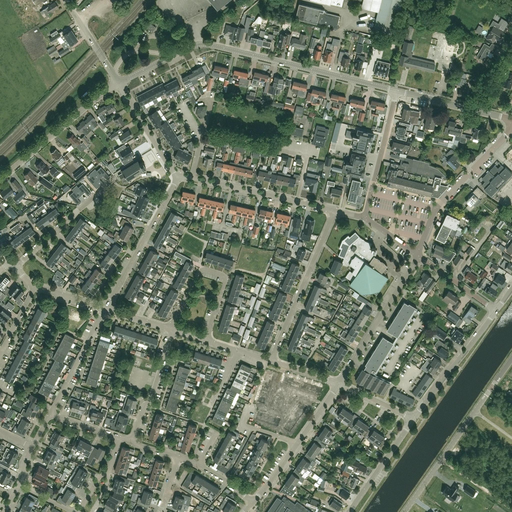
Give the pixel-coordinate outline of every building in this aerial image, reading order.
[(210,0),(218,9),(222,6),(229,0),(210,0)] [(393,37),(402,0),(309,0),(330,5),(330,4),(342,7),(343,0),(359,0),(364,1),(363,0),(378,0),(381,1),(373,32),(393,37)] [(54,10),(58,8),(55,2),(43,10),(48,17),(53,14),(51,11),(53,9),(54,10)] [(295,18),(333,28),(335,30),(339,28),(337,24),(340,16),(323,12),(324,10),(299,4),(295,18)] [(157,15),(161,10),(156,5),(152,10),(157,15)] [(489,28),(491,30),(489,34),(487,37),(486,39),(492,42),(494,39),(493,38),(493,37),(499,40),(504,32),(499,29),(501,25),(493,21),(489,28)] [(147,28),(152,32),(156,27),(151,23),(147,28)] [(236,39),(236,38),(238,28),(226,25),(224,34),(230,36),(230,38),(236,39)] [(405,40),(409,41),(413,26),(409,25),(405,40)] [(238,27),(238,28),(236,38),(242,40),(244,28),(238,27)] [(58,39),(61,44),(74,35),(71,30),(61,36),(59,33),(58,33),(57,31),(51,34),(52,37),(49,39),(52,42),(58,39)] [(262,46),(264,39),(263,38),(265,31),(260,30),(259,37),(258,37),(257,40),(258,41),(257,44),(258,45),(260,46),(260,45),(262,46)] [(349,38),(351,39),(352,37),(355,37),(354,40),(357,41),(359,34),(350,32),(349,38)] [(289,44),(291,34),(286,33),(285,35),(281,34),(278,46),(285,48),(286,43),(289,44)] [(262,46),(269,47),(271,40),(272,41),(274,35),(268,34),(267,39),(264,39),(262,46)] [(306,45),(307,44),(306,44),(307,42),(304,41),(306,35),(301,34),(300,40),(296,40),(296,39),(295,38),(294,39),(292,38),(290,44),(300,47),(300,46),(305,47),(306,45)] [(61,56),(64,54),(70,50),(68,47),(77,40),(74,35),(61,44),(64,49),(58,53),(61,56)] [(257,40),(258,37),(250,35),(249,40),(251,40),(250,43),(257,44),(258,41),(257,40)] [(309,48),(313,49),(315,41),(318,41),(319,39),(312,37),(309,48)] [(385,43),(375,41),(373,48),(383,50),(385,43)] [(433,72),(435,65),(434,64),(435,62),(412,57),(412,53),(411,53),(413,43),(405,41),(402,51),(403,51),(402,55),(401,55),(399,64),(406,66),(406,65),(433,72)] [(46,44),(49,48),(47,50),(48,52),(55,48),(54,45),(50,47),(48,43),(46,44)] [(493,54),(498,46),(492,44),(490,47),(484,43),(477,57),(483,61),(489,51),(493,54)] [(330,62),(333,51),(335,45),(330,44),(329,50),(326,50),(323,61),(324,61),(325,61),(326,62),(327,61),(330,62)] [(321,46),(318,45),(316,50),(315,49),(315,50),(315,51),(315,53),(313,58),(316,58),(316,59),(317,60),(319,60),(319,59),(320,59),(322,51),(320,51),(321,46)] [(343,58),(341,64),(344,65),(344,66),(347,66),(348,66),(349,61),(350,60),(350,59),(350,58),(347,57),(348,53),(345,52),(345,54),(343,54),(343,57),(343,58)] [(354,68),(358,69),(359,70),(360,69),(361,69),(363,61),(364,61),(365,56),(357,54),(354,68)] [(387,76),(389,68),(389,67),(380,65),(381,61),(377,60),(377,64),(376,64),(374,73),(379,74),(379,75),(381,76),(382,76),(382,75),(386,76),(387,77),(387,76)] [(508,71),(511,64),(511,62),(508,60),(503,68),(508,71)] [(213,75),(220,77),(222,67),(215,65),(213,75)] [(193,71),(198,81),(197,78),(205,74),(201,66),(193,71)] [(226,78),(227,74),(229,68),(222,67),(220,77),(226,78)] [(237,77),(240,77),(242,71),(234,70),(233,76),(235,76),(235,78),(237,78),(237,77)] [(192,84),(198,81),(193,71),(192,71),(192,73),(188,75),(192,84)] [(247,79),(248,73),(242,71),(240,77),(239,82),(246,83),(245,86),(248,87),(250,80),(247,79)] [(260,82),(260,79),(262,73),(255,72),(253,80),(260,82)] [(262,73),(260,79),(260,82),(263,83),(262,85),(265,86),(263,91),(267,92),(269,85),(271,77),(268,76),(268,75),(265,74),(265,73),(262,72),(262,73)] [(466,79),(463,78),(464,73),(461,72),(460,78),(459,77),(458,85),(462,86),(461,90),(459,90),(458,95),(466,97),(467,92),(468,86),(465,86),(466,79)] [(511,78),(511,73),(509,72),(507,77),(505,77),(502,86),(511,88),(511,82),(511,78)] [(192,84),(188,75),(182,78),(186,86),(185,87),(187,90),(189,88),(188,86),(192,84)] [(275,94),(276,92),(279,78),(279,77),(278,77),(277,76),(276,77),(275,77),(273,87),(272,87),(272,86),(269,85),(267,92),(275,94)] [(280,78),(279,78),(276,92),(279,93),(280,89),(283,89),(285,82),(283,81),(283,79),(282,78),(282,77),(280,77),(280,78)] [(181,89),(176,79),(176,80),(170,83),(176,96),(179,95),(176,91),(180,89),(181,89)] [(297,94),(298,94),(298,93),(299,89),(301,83),(294,81),(291,91),(293,91),(295,93),(297,94)] [(156,86),(161,96),(165,94),(167,98),(169,97),(168,95),(164,86),(162,83),(162,84),(156,87),(156,86)] [(176,96),(170,83),(169,83),(170,83),(164,86),(168,95),(172,93),(174,98),(176,96)] [(299,89),(298,93),(298,94),(303,96),(305,90),(306,90),(308,84),(301,83),(299,89)] [(150,90),(157,103),(159,102),(157,98),(160,96),(161,96),(156,86),(156,87),(150,90)] [(309,92),(307,99),(313,100),(313,99),(317,100),(318,96),(319,90),(319,89),(316,89),(316,90),(313,89),(312,92),(309,92)] [(157,103),(150,90),(144,93),(148,103),(149,103),(149,102),(152,100),(155,104),(157,103)] [(326,92),(319,90),(318,96),(321,97),(320,99),(322,100),(323,97),(325,98),(326,92)] [(139,100),(144,110),(147,109),(144,104),(148,102),(148,103),(144,93),(143,93),(144,93),(138,96),(137,96),(138,98),(137,98),(139,101),(139,100)] [(332,108),(335,109),(336,109),(336,106),(337,104),(339,95),(332,93),(331,99),(332,100),(332,101),(333,102),(334,102),(333,105),(332,108)] [(337,104),(340,104),(341,102),(344,103),(346,97),(339,95),(337,104)] [(354,105),(357,106),(358,100),(351,98),(350,104),(352,104),(351,106),(353,107),(354,105)] [(365,102),(358,100),(357,106),(356,109),(362,110),(362,107),(364,107),(365,102)] [(374,107),(377,108),(379,102),(372,100),(370,106),(372,106),(372,108),(373,108),(374,107)] [(379,102),(377,108),(376,112),(375,115),(378,116),(379,113),(382,114),(383,113),(386,114),(388,107),(387,106),(387,107),(385,106),(385,103),(379,102)] [(108,103),(100,108),(96,111),(99,115),(104,112),(106,114),(107,114),(109,113),(109,112),(115,108),(111,103),(108,104),(108,103)] [(205,106),(198,107),(197,106),(196,112),(195,113),(197,112),(203,117),(203,116),(202,116),(205,113),(205,110),(205,106)] [(410,123),(419,125),(421,121),(418,120),(420,113),(410,111),(410,110),(404,108),(402,118),(408,120),(408,119),(411,120),(410,123)] [(152,122),(161,116),(157,111),(157,110),(148,116),(149,116),(152,122)] [(88,118),(84,122),(91,130),(98,124),(95,121),(95,120),(91,114),(87,118),(88,118)] [(433,128),(436,117),(428,115),(425,126),(424,130),(428,131),(429,127),(433,128)] [(119,126),(124,123),(120,116),(114,120),(115,122),(116,122),(119,126)] [(156,128),(159,126),(158,126),(164,122),(161,117),(161,116),(152,122),(156,128)] [(162,132),(175,124),(174,122),(170,125),(167,121),(167,120),(164,122),(158,126),(159,126),(162,132)] [(91,130),(84,122),(83,121),(81,123),(82,124),(76,128),(80,132),(82,130),(86,135),(91,130)] [(462,129),(456,127),(457,123),(455,123),(455,122),(450,121),(448,127),(448,128),(450,128),(449,132),(460,135),(462,129)] [(166,138),(175,133),(175,132),(174,133),(172,129),(176,126),(175,124),(162,132),(166,138)] [(327,140),(329,129),(325,128),(325,127),(317,125),(316,130),(315,129),(314,134),(315,134),(313,143),(315,143),(315,145),(324,147),(326,140),(327,140)] [(302,137),(304,129),(291,126),(289,134),(302,137)] [(479,127),(479,128),(475,127),(473,137),(480,138),(482,129),(481,129),(482,128),(479,127)] [(372,141),(374,134),(358,130),(355,129),(353,135),(352,139),(356,140),(353,149),(367,152),(370,141),(372,141)] [(119,137),(121,140),(123,142),(127,140),(126,139),(132,135),(129,130),(122,134),(123,135),(119,137)] [(169,144),(182,136),(181,134),(177,137),(175,133),(166,138),(170,144),(169,144)] [(74,148),(80,142),(78,139),(78,140),(73,134),(68,138),(73,144),(71,145),(74,148)] [(81,138),(86,144),(89,142),(84,136),(81,138)] [(182,136),(169,144),(170,144),(173,150),(182,144),(180,141),(184,138),(182,136)] [(392,148),(392,150),(399,152),(399,155),(400,156),(405,157),(407,149),(408,149),(410,143),(401,141),(394,139),(393,146),(392,146),(391,147),(391,148),(392,148)] [(117,153),(120,157),(131,150),(128,146),(125,148),(123,144),(114,150),(117,154),(117,153)] [(181,161),(186,150),(184,149),(183,151),(179,149),(180,148),(179,148),(174,158),(175,158),(181,161)] [(215,150),(211,149),(205,148),(204,151),(207,152),(206,157),(205,157),(204,165),(210,167),(211,162),(212,162),(213,159),(215,150)] [(65,160),(61,155),(62,155),(59,152),(56,149),(51,153),(55,157),(53,158),(59,165),(65,160)] [(455,169),(460,163),(454,157),(457,154),(451,149),(446,155),(450,158),(449,159),(447,158),(442,164),(445,166),(448,163),(449,164),(450,164),(455,169)] [(134,154),(131,150),(120,157),(122,156),(124,160),(121,161),(124,165),(133,159),(131,156),(134,154)] [(187,164),(192,155),(188,153),(189,151),(186,150),(181,161),(187,164)] [(363,169),(366,157),(352,153),(350,163),(346,162),(345,165),(343,165),(341,173),(347,174),(348,173),(363,176),(365,169),(363,169)] [(226,161),(227,157),(223,156),(222,160),(221,159),(216,158),(214,167),(216,167),(216,168),(222,169),(224,163),(224,160),(226,161)] [(439,195),(452,181),(439,169),(429,166),(430,164),(413,160),(402,158),(400,165),(391,163),(389,173),(388,173),(387,178),(389,178),(387,185),(431,195),(431,194),(436,195),(437,195),(438,195),(439,195)] [(238,163),(239,160),(235,159),(234,163),(236,163),(235,166),(234,172),(240,173),(242,164),(238,163)] [(44,175),(44,174),(50,169),(47,166),(46,167),(42,161),(39,163),(38,163),(36,165),(36,166),(38,169),(39,169),(41,171),(38,173),(42,176),(44,175)] [(121,173),(119,175),(124,183),(127,181),(144,170),(142,168),(145,166),(142,161),(139,163),(138,161),(120,172),(121,173)] [(242,164),(240,173),(246,175),(248,166),(246,165),(246,163),(245,162),(244,165),(242,164)] [(247,162),(246,163),(246,165),(248,166),(246,175),(252,176),(254,167),(251,167),(250,166),(250,163),(247,162)] [(110,163),(106,166),(112,173),(115,171),(110,163)] [(498,168),(495,165),(489,171),(490,172),(489,174),(487,173),(482,179),(485,182),(482,185),(485,188),(484,189),(491,196),(498,189),(498,190),(507,181),(506,181),(511,174),(511,173),(505,167),(504,168),(501,165),(498,168)] [(258,177),(264,179),(266,172),(266,170),(262,169),(263,167),(260,166),(258,177)] [(92,171),(99,179),(103,176),(106,179),(109,177),(101,167),(100,167),(96,171),(95,169),(92,171)] [(61,172),(55,168),(51,172),(55,177),(61,172)] [(287,174),(288,170),(283,169),(283,173),(278,172),(278,175),(276,182),(282,183),(285,173),(287,174)] [(38,180),(37,179),(37,178),(36,176),(35,177),(30,171),(24,176),(30,182),(29,182),(32,186),(38,180)] [(99,179),(92,171),(90,173),(92,175),(88,179),(88,178),(87,179),(96,188),(99,186),(96,182),(99,179)] [(291,175),(287,174),(285,173),(282,183),(288,185),(290,178),(291,175)] [(296,179),(299,180),(300,175),(294,174),(293,178),(290,178),(288,185),(295,186),(296,179)] [(356,202),(358,194),(361,195),(363,186),(360,185),(361,181),(354,179),(355,176),(349,175),(348,181),(352,182),(350,189),(347,200),(356,202)] [(52,184),(43,177),(40,182),(49,189),(52,184)] [(315,191),(317,184),(318,180),(311,178),(311,180),(308,179),(307,184),(311,184),(310,190),(315,191)] [(19,192),(19,195),(22,199),(26,195),(21,190),(23,189),(15,180),(11,183),(16,189),(19,192)] [(74,187),(81,195),(84,192),(88,196),(91,193),(82,183),(82,184),(78,187),(76,185),(74,187)] [(144,196),(147,189),(138,186),(139,184),(137,183),(135,184),(134,187),(136,188),(134,192),(140,195),(140,194),(144,196)] [(337,188),(334,188),(334,186),(329,185),(326,196),(331,197),(332,194),(341,197),(343,188),(338,187),(337,188)] [(22,199),(19,195),(16,196),(13,192),(8,186),(0,192),(0,193),(5,199),(10,194),(17,203),(22,199)] [(77,205),(80,202),(77,198),(81,195),(74,187),(71,189),(71,190),(72,190),(73,191),(69,195),(77,205)] [(479,199),(481,196),(475,190),(470,195),(472,196),(466,202),(469,204),(466,207),(470,211),(475,206),(474,204),(479,199)] [(185,199),(188,200),(189,192),(183,191),(181,202),(184,203),(185,199)] [(149,198),(144,196),(140,194),(140,195),(134,192),(136,193),(135,195),(139,197),(137,201),(147,205),(149,198)] [(211,207),(212,200),(206,198),(204,208),(203,208),(202,211),(205,212),(206,208),(207,209),(208,206),(211,207)] [(111,212),(115,214),(120,201),(117,199),(111,212)] [(147,205),(137,201),(135,205),(131,203),(130,205),(144,211),(147,205)] [(219,211),(219,209),(223,210),(224,203),(218,201),(217,208),(216,211),(217,211),(219,211)] [(51,212),(55,217),(60,214),(52,204),(50,205),(53,210),(51,212)] [(141,217),(144,211),(130,205),(134,207),(132,213),(123,209),(121,213),(135,219),(137,215),(141,217)] [(10,206),(5,210),(9,215),(12,218),(13,219),(18,215),(10,206)] [(239,213),(242,214),(243,207),(237,206),(236,213),(235,215),(237,215),(238,216),(239,213)] [(249,208),(247,218),(249,218),(248,222),(245,221),(244,225),(245,225),(244,229),(248,230),(250,222),(252,222),(253,217),(254,217),(255,210),(249,208)] [(261,209),(258,220),(264,221),(265,218),(265,217),(267,210),(261,209)] [(50,221),(55,217),(51,212),(48,214),(46,211),(44,213),(50,221)] [(171,212),(168,217),(175,221),(177,218),(181,220),(183,217),(178,215),(172,212),(172,213),(171,212)] [(40,219),(45,225),(50,221),(44,213),(41,215),(43,217),(40,219)] [(279,221),(282,222),(284,214),(278,213),(275,224),(278,224),(279,221)] [(216,218),(217,215),(214,214),(213,218),(214,218),(213,222),(219,224),(220,222),(221,222),(221,220),(220,219),(216,218)] [(460,220),(447,214),(447,215),(446,215),(445,218),(436,238),(443,241),(442,243),(450,246),(455,235),(457,230),(462,232),(463,229),(457,226),(460,220)] [(476,233),(487,219),(480,214),(470,229),(476,233)] [(301,218),(298,217),(299,217),(298,216),(297,216),(296,216),(296,217),(295,217),(293,225),(292,231),(290,236),(298,238),(299,233),(295,232),(297,226),(299,227),(301,218)] [(40,229),(45,225),(40,219),(38,221),(35,217),(32,219),(35,223),(40,229)] [(168,217),(165,222),(175,228),(174,229),(178,231),(180,229),(176,226),(176,225),(174,224),(175,221),(168,217)] [(78,219),(76,222),(82,227),(84,225),(88,228),(90,225),(86,222),(81,218),(79,220),(78,219)] [(124,227),(122,230),(130,235),(131,232),(132,233),(134,230),(133,229),(127,225),(128,222),(123,219),(120,225),(124,227)] [(311,234),(312,230),(314,221),(307,219),(304,232),(303,232),(302,235),(306,236),(307,233),(311,234)] [(25,224),(28,228),(25,230),(30,236),(35,232),(27,222),(25,224)] [(75,226),(73,228),(81,234),(80,236),(81,237),(83,238),(85,236),(82,233),(83,232),(80,230),(82,227),(76,222),(74,225),(75,226)] [(165,222),(162,228),(169,232),(171,229),(173,230),(174,229),(175,228),(165,222)] [(25,240),(19,232),(16,229),(14,226),(11,229),(13,231),(14,231),(18,236),(15,238),(20,243),(25,240)] [(71,229),(68,232),(75,237),(76,235),(80,238),(81,237),(80,236),(81,234),(73,228),(71,230),(71,229)] [(162,228),(159,233),(169,239),(170,237),(170,236),(168,235),(169,232),(162,228)] [(25,240),(30,236),(25,230),(23,232),(21,230),(19,232),(25,240)] [(127,240),(130,235),(122,230),(120,234),(116,231),(113,237),(115,237),(117,239),(119,240),(120,237),(127,240)] [(67,236),(65,238),(71,242),(75,245),(77,243),(73,240),(75,237),(68,232),(66,235),(67,236)] [(384,263),(384,262),(383,262),(382,262),(383,261),(382,261),(380,260),(380,259),(379,259),(379,258),(378,258),(378,259),(377,258),(378,258),(377,257),(377,258),(375,256),(376,251),(375,251),(376,248),(373,246),(372,249),(369,248),(371,243),(372,244),(372,243),(366,241),(360,237),(356,232),(350,236),(348,235),(342,240),(339,248),(342,249),(340,253),(339,253),(338,256),(344,258),(344,259),(345,258),(349,261),(348,264),(349,265),(350,264),(355,268),(352,272),(350,271),(346,277),(352,281),(350,284),(366,296),(369,292),(373,291),(377,294),(388,278),(385,275),(388,270),(385,268),(387,265),(385,263),(384,263)] [(159,233),(157,238),(164,242),(165,240),(167,241),(168,240),(172,242),(174,240),(170,237),(169,239),(159,233)] [(7,237),(10,242),(14,247),(20,243),(15,238),(13,240),(10,235),(7,237)] [(100,239),(100,240),(108,246),(109,244),(101,238),(100,239)] [(157,238),(154,243),(155,244),(154,245),(160,248),(165,251),(166,248),(162,245),(164,242),(157,238)] [(59,244),(57,247),(63,252),(65,250),(69,253),(71,250),(67,247),(62,243),(60,245),(59,244)] [(111,249),(117,254),(121,248),(115,244),(112,248),(109,245),(107,247),(110,249),(111,249)] [(303,259),(306,251),(300,248),(301,247),(295,244),(293,249),(299,251),(297,256),(303,259)] [(456,253),(451,251),(435,244),(434,244),(433,247),(433,248),(435,249),(433,254),(440,258),(445,260),(449,262),(456,253)] [(55,251),(54,253),(62,259),(61,260),(64,263),(66,261),(63,258),(63,257),(61,255),(63,252),(57,247),(55,250),(55,251)] [(107,254),(114,259),(117,254),(111,249),(110,249),(108,253),(105,250),(103,252),(107,255),(107,254)] [(148,255),(156,259),(159,254),(151,250),(148,255)] [(462,257),(464,253),(459,250),(457,254),(458,255),(453,262),(459,266),(464,259),(462,257)] [(205,259),(212,261),(214,254),(207,252),(205,259)] [(51,254),(49,257),(56,262),(58,259),(60,261),(61,260),(62,259),(54,253),(52,255),(51,254)] [(502,256),(509,261),(511,258),(505,253),(502,256)] [(103,259),(110,264),(114,259),(107,254),(107,255),(104,258),(101,255),(100,257),(103,259)] [(218,263),(220,256),(214,254),(212,261),(218,263)] [(156,259),(148,255),(145,261),(153,265),(155,266),(157,264),(161,266),(162,263),(158,261),(156,259)] [(218,263),(225,265),(227,258),(220,256),(218,263)] [(48,260),(46,263),(52,267),(56,270),(58,268),(54,264),(56,262),(49,257),(47,260),(48,260)] [(227,258),(225,265),(231,268),(234,261),(227,258)] [(344,259),(342,262),(335,259),(331,270),(338,273),(342,264),(348,267),(349,265),(348,264),(349,261),(345,258),(344,259)] [(100,264),(106,269),(110,264),(103,259),(100,263),(97,260),(96,262),(99,265),(100,264)] [(184,267),(190,271),(194,264),(183,259),(182,262),(186,264),(184,267)] [(510,273),(511,270),(511,264),(509,262),(509,263),(504,259),(500,265),(505,269),(510,273)] [(143,266),(150,270),(153,265),(145,261),(143,266)] [(285,267),(274,262),(272,267),(283,272),(285,267)] [(290,269),(297,272),(300,266),(293,263),(290,269)] [(493,275),(499,267),(493,263),(490,268),(492,270),(490,273),(493,275)] [(150,270),(143,266),(140,271),(147,275),(150,270)] [(181,273),(187,277),(190,271),(184,267),(181,273)] [(473,283),(477,277),(470,272),(472,270),(467,267),(463,274),(466,276),(465,277),(473,283)] [(92,274),(98,278),(102,273),(96,268),(93,272),(89,270),(88,272),(92,274)] [(288,275),(294,278),(297,272),(290,269),(288,275)] [(177,279),(184,283),(187,277),(181,273),(178,272),(176,275),(179,276),(177,279)] [(504,281),(506,278),(501,275),(499,273),(498,274),(496,272),(492,278),(494,280),(498,283),(498,281),(502,284),(502,283),(503,283),(504,281)] [(329,287),(331,282),(327,280),(328,276),(321,273),(318,279),(322,281),(321,283),(329,287)] [(432,279),(429,284),(428,285),(427,285),(432,278),(426,273),(421,280),(420,279),(416,285),(421,288),(422,285),(426,288),(424,291),(428,293),(432,287),(436,282),(432,279)] [(84,277),(88,279),(88,278),(95,283),(98,278),(92,274),(89,277),(86,275),(84,277)] [(235,281),(242,283),(244,276),(237,274),(235,281)] [(54,284),(55,284),(62,286),(62,284),(63,280),(62,279),(56,277),(57,275),(54,275),(53,280),(55,280),(54,284)] [(135,280),(142,284),(145,279),(138,275),(135,280)] [(267,275),(264,282),(269,284),(272,277),(267,275)] [(285,282),(292,285),(294,278),(288,275),(285,282)] [(0,287),(2,290),(10,281),(4,276),(0,280),(0,287)] [(162,276),(160,279),(170,285),(172,282),(162,276)] [(91,288),(95,283),(88,278),(88,279),(85,282),(80,278),(79,280),(81,282),(84,284),(84,283),(91,288)] [(184,283),(177,279),(174,285),(181,289),(184,283)] [(132,285),(139,289),(142,284),(135,280),(132,285)] [(478,287),(481,289),(486,282),(483,280),(478,287)] [(233,287),(240,289),(242,283),(235,281),(233,287)] [(292,285),(285,282),(282,288),(289,291),(292,285)] [(84,283),(84,284),(81,287),(78,285),(77,286),(80,289),(81,289),(87,293),(90,289),(91,288),(84,283)] [(493,283),(490,288),(488,286),(484,291),(489,294),(490,294),(494,297),(497,291),(495,290),(498,286),(493,283)] [(9,297),(11,294),(13,296),(19,289),(15,285),(10,290),(8,288),(4,292),(9,297)] [(129,290),(136,294),(139,289),(132,285),(129,290)] [(327,289),(322,287),(316,285),(313,290),(320,293),(321,290),(326,292),(327,289)] [(231,293),(238,296),(240,289),(233,287),(231,293)] [(24,293),(19,289),(13,296),(17,300),(15,302),(18,304),(22,300),(19,298),(24,293)] [(169,295),(175,299),(179,292),(172,289),(169,295)] [(139,296),(136,294),(129,290),(126,296),(133,300),(135,297),(137,298),(137,299),(142,301),(142,303),(144,305),(147,300),(143,298),(139,296)] [(320,300),(319,302),(323,304),(324,302),(325,301),(320,299),(321,298),(318,296),(320,293),(313,290),(311,296),(320,300)] [(278,298),(285,301),(287,295),(280,292),(278,291),(277,294),(279,295),(278,298)] [(422,301),(428,293),(424,291),(418,299),(422,301)] [(456,311),(462,303),(457,299),(458,298),(449,291),(444,297),(455,305),(453,309),(456,311)] [(238,296),(231,293),(229,300),(236,302),(238,296)] [(166,301),(172,305),(175,299),(169,295),(166,301)] [(352,305),(359,309),(359,310),(362,312),(362,311),(369,315),(373,310),(366,305),(368,301),(358,295),(356,298),(362,302),(359,307),(353,303),(352,305)] [(320,300),(311,296),(308,302),(314,305),(316,302),(319,303),(319,302),(320,300)] [(275,304),(282,307),(285,301),(278,298),(275,304)] [(172,305),(166,301),(163,300),(162,302),(164,304),(162,307),(169,311),(172,305)] [(318,306),(314,305),(308,302),(306,308),(312,311),(319,314),(320,311),(317,310),(318,306)] [(416,310),(417,308),(409,304),(408,305),(404,302),(403,302),(405,304),(404,306),(403,305),(400,309),(399,309),(401,310),(400,313),(399,312),(396,316),(395,316),(397,317),(395,320),(394,319),(392,323),(391,323),(393,324),(391,327),(390,326),(387,330),(397,337),(398,336),(397,336),(399,332),(400,332),(402,329),(401,329),(404,325),(406,322),(408,318),(408,319),(410,315),(412,311),(413,312),(415,309),(416,310)] [(236,307),(235,306),(228,304),(225,310),(233,313),(234,309),(235,309),(236,307)] [(272,311),(279,313),(282,307),(275,304),(272,311)] [(169,311),(162,307),(160,306),(159,309),(157,309),(156,312),(165,317),(169,311)] [(474,316),(478,310),(471,306),(462,319),(469,323),(471,320),(466,317),(469,313),(474,316)] [(0,312),(7,319),(11,314),(4,308),(0,312)] [(31,312),(35,314),(35,313),(43,317),(46,312),(38,308),(36,312),(32,310),(31,312)] [(233,313),(225,310),(223,317),(231,319),(233,313)] [(366,321),(369,315),(362,311),(362,312),(360,315),(352,310),(351,312),(359,317),(359,316),(366,321)] [(279,313),(272,311),(270,317),(277,320),(279,313)] [(455,323),(459,318),(450,311),(446,317),(455,323)] [(29,317),(32,319),(33,318),(40,322),(43,317),(35,313),(35,314),(33,317),(30,315),(29,317)] [(303,313),(301,319),(307,322),(308,319),(313,321),(314,318),(303,313)] [(359,316),(359,317),(357,320),(353,318),(352,320),(355,323),(356,322),(362,326),(366,321),(359,316)] [(231,319),(223,317),(221,323),(229,325),(231,319)] [(30,324),(30,323),(38,327),(40,322),(33,318),(32,319),(31,322),(27,320),(26,322),(30,324)] [(307,330),(311,332),(312,329),(308,328),(309,326),(306,325),(307,322),(301,319),(298,325),(307,329),(307,330)] [(265,327),(272,330),(275,324),(268,321),(265,327)] [(359,331),(362,326),(356,322),(355,323),(353,326),(350,324),(348,326),(352,328),(352,327),(359,331)] [(23,326),(27,328),(28,327),(35,331),(38,327),(30,323),(30,324),(28,327),(24,325),(23,326)] [(221,323),(219,330),(226,332),(227,332),(228,330),(227,329),(229,325),(221,323)] [(307,329),(298,325),(296,331),(302,333),(303,331),(306,332),(307,330),(307,329)] [(21,331),(25,333),(25,332),(33,336),(35,331),(28,327),(27,328),(26,331),(22,329),(21,331)] [(263,333),(270,336),(272,330),(265,327),(263,333)] [(356,337),(359,332),(359,331),(352,327),(352,328),(350,331),(346,329),(345,331),(349,333),(349,332),(356,337)] [(443,333),(436,328),(433,332),(435,333),(440,337),(443,333)] [(459,342),(464,334),(457,329),(455,328),(452,332),(454,333),(451,337),(459,342)] [(75,332),(78,337),(83,334),(80,329),(75,332)] [(352,342),(355,337),(356,337),(349,332),(349,333),(345,331),(344,330),(341,336),(341,337),(340,339),(345,342),(347,339),(352,342)] [(302,333),(296,331),(293,336),(303,340),(303,339),(304,338),(301,337),(302,333)] [(18,336),(21,338),(22,338),(23,338),(25,339),(30,341),(33,336),(25,332),(25,333),(23,336),(19,334),(18,336)] [(63,337),(72,342),(74,338),(65,333),(63,336),(60,335),(59,336),(62,338),(63,338),(63,337)] [(152,333),(151,337),(152,337),(149,345),(155,347),(157,339),(153,337),(154,333),(152,333)] [(260,339),(267,342),(270,336),(263,333),(260,339)] [(291,342),(297,345),(299,342),(301,343),(302,342),(306,344),(307,342),(307,341),(303,339),(303,340),(293,336),(291,342)] [(391,346),(393,343),(382,336),(382,337),(384,338),(383,340),(381,340),(379,344),(378,343),(380,345),(378,347),(377,346),(374,351),(374,350),(373,350),(375,352),(374,354),(373,353),(370,357),(369,357),(371,358),(370,361),(368,360),(366,365),(363,370),(363,369),(361,371),(359,375),(357,379),(360,380),(359,382),(363,384),(370,387),(369,388),(370,388),(371,385),(373,387),(373,388),(377,390),(376,391),(378,389),(380,390),(379,391),(384,394),(390,383),(389,383),(386,382),(386,381),(383,379),(382,380),(379,378),(376,376),(376,377),(372,375),(374,372),(374,373),(376,371),(375,370),(378,366),(378,367),(380,364),(380,363),(382,359),(383,360),(385,357),(384,356),(386,353),(387,353),(389,350),(388,349),(391,346)] [(61,341),(70,346),(72,342),(63,337),(63,338),(62,338),(61,340),(58,339),(57,340),(60,342),(61,341)] [(18,343),(22,345),(23,344),(30,348),(33,343),(30,341),(25,339),(23,343),(19,341),(18,343)] [(267,342),(260,339),(257,345),(264,348),(267,342)] [(445,358),(449,352),(442,347),(444,344),(439,340),(434,346),(440,349),(438,352),(445,358)] [(59,345),(68,350),(70,346),(61,341),(60,342),(59,344),(56,343),(55,344),(58,346),(59,345)] [(296,348),(297,345),(291,342),(288,348),(300,353),(301,350),(296,348)] [(340,348),(338,351),(344,355),(348,349),(342,345),(337,342),(335,345),(340,348)] [(16,348),(20,350),(20,349),(28,353),(30,348),(23,344),(22,345),(21,348),(17,346),(16,348)] [(57,349),(66,354),(68,350),(59,345),(58,346),(57,348),(54,347),(53,348),(56,350),(57,349)] [(13,352),(17,354),(18,354),(25,358),(28,353),(20,349),(20,350),(18,353),(14,351),(13,352)] [(55,353),(64,358),(66,354),(57,349),(56,350),(55,352),(52,351),(51,352),(54,354),(55,353)] [(333,355),(333,353),(330,351),(329,352),(328,353),(332,356),(331,357),(334,359),(332,361),(338,365),(341,360),(333,355)] [(333,355),(341,360),(344,355),(338,351),(337,354),(334,352),(333,353),(333,355)] [(54,354),(51,352),(49,356),(52,358),(53,358),(55,359),(62,362),(64,358),(55,353),(54,354)] [(11,357),(15,359),(23,362),(25,358),(18,354),(17,354),(16,358),(12,355),(11,357)] [(427,360),(438,368),(442,362),(435,358),(433,360),(429,358),(427,360)] [(8,362),(12,364),(12,363),(20,367),(23,362),(15,359),(13,362),(9,360),(8,362)] [(64,364),(62,362),(55,359),(53,362),(50,361),(49,362),(52,364),(53,363),(62,368),(64,364)] [(434,373),(438,368),(427,360),(425,363),(429,366),(427,369),(434,373)] [(334,371),(338,365),(332,361),(330,364),(325,361),(323,364),(328,367),(334,371)] [(6,367),(10,369),(10,368),(17,372),(20,367),(12,363),(12,364),(10,367),(7,365),(6,367)] [(53,363),(52,364),(51,366),(48,365),(47,366),(50,368),(51,368),(51,367),(60,372),(62,368),(53,363)] [(250,372),(252,368),(242,363),(241,367),(237,365),(236,367),(240,368),(250,372)] [(51,367),(51,368),(50,368),(49,370),(46,369),(45,370),(48,372),(49,371),(58,376),(60,372),(51,367)] [(3,372),(7,374),(7,373),(15,377),(17,372),(10,368),(10,369),(8,372),(4,370),(3,372)] [(238,372),(248,376),(250,372),(240,368),(239,371),(235,369),(235,371),(238,372)] [(43,374),(46,376),(47,375),(56,380),(58,376),(49,371),(48,372),(47,374),(44,373),(43,374)] [(236,376),(246,380),(248,376),(238,372),(237,375),(233,373),(233,375),(236,376)] [(267,372),(263,383),(268,385),(268,386),(270,387),(274,374),(267,372)] [(15,377),(7,373),(7,374),(5,377),(2,375),(1,377),(4,379),(5,379),(5,378),(12,382),(15,377)] [(274,374),(270,387),(272,387),(272,386),(277,387),(280,376),(274,374)] [(426,374),(424,377),(422,380),(428,384),(433,378),(426,374)] [(41,378),(44,380),(45,379),(54,384),(56,380),(47,375),(46,376),(45,378),(42,377),(41,378)] [(234,380),(244,384),(246,380),(236,376),(235,379),(231,377),(231,379),(234,381),(234,380)] [(280,376),(277,387),(281,389),(281,390),(283,391),(287,378),(280,376)] [(287,378),(283,391),(285,391),(285,390),(290,392),(294,380),(287,378)] [(39,382),(42,384),(42,383),(52,388),(54,384),(45,379),(44,380),(43,382),(40,381),(39,382)] [(232,384),(242,389),(244,384),(234,380),(234,381),(233,383),(230,381),(229,383),(232,385),(232,384)] [(417,386),(424,391),(428,384),(422,380),(417,386)] [(37,386),(40,388),(40,387),(50,392),(52,388),(42,383),(42,384),(41,386),(38,385),(37,386)] [(298,388),(297,390),(310,394),(312,387),(300,383),(299,388),(298,388)] [(232,384),(232,385),(231,388),(237,391),(240,393),(242,389),(232,384)] [(417,386),(413,393),(419,397),(424,391),(417,386)] [(40,387),(40,388),(39,390),(36,388),(35,390),(38,392),(38,391),(48,396),(50,392),(40,387)] [(228,387),(228,388),(226,390),(223,388),(222,390),(226,392),(226,391),(235,396),(237,391),(231,388),(228,387)] [(390,397),(397,400),(400,393),(396,391),(396,389),(394,388),(390,397)] [(298,392),(296,397),(308,400),(310,394),(297,390),(296,392),(298,392)] [(226,391),(226,392),(225,394),(221,393),(220,394),(224,396),(224,395),(234,400),(235,396),(226,391)] [(397,400),(404,403),(407,396),(400,393),(397,400)] [(30,403),(28,407),(36,411),(39,405),(39,404),(41,400),(31,394),(27,401),(30,403)] [(126,404),(135,406),(137,400),(132,399),(133,396),(127,394),(125,400),(127,401),(126,404)] [(224,395),(224,396),(223,398),(219,397),(218,398),(222,400),(222,399),(232,404),(234,400),(224,395)] [(407,396),(404,403),(411,407),(414,400),(407,396)] [(294,401),(293,403),(306,407),(308,400),(296,397),(295,401),(294,401)] [(71,409),(76,411),(80,401),(71,398),(69,404),(72,405),(71,409)] [(222,399),(222,400),(221,402),(217,401),(216,402),(220,404),(220,403),(230,408),(232,404),(222,399)] [(86,402),(80,400),(80,401),(76,411),(83,413),(84,408),(87,409),(89,404),(86,403),(86,402)] [(135,406),(126,404),(124,403),(121,412),(124,413),(127,414),(128,411),(133,413),(135,406)] [(218,407),(228,412),(230,408),(220,403),(220,404),(219,406),(215,405),(215,406),(218,408),(218,407)] [(293,405),(292,410),(303,414),(306,407),(293,403),(292,405),(293,405)] [(99,409),(95,408),(96,406),(91,404),(88,413),(91,414),(90,418),(95,419),(97,412),(98,412),(99,409)] [(1,406),(0,408),(0,420),(1,421),(3,415),(6,417),(10,411),(1,406)] [(24,409),(21,414),(27,418),(29,415),(33,417),(36,411),(28,407),(27,410),(24,409)] [(226,416),(228,412),(218,407),(218,408),(217,410),(213,409),(213,410),(216,412),(216,411),(226,416)] [(335,413),(340,416),(338,419),(341,421),(343,418),(348,411),(343,407),(341,410),(339,409),(335,413)] [(100,413),(98,412),(97,412),(95,419),(101,421),(103,415),(105,416),(107,410),(102,408),(100,413)] [(260,410),(256,421),(263,423),(267,411),(265,410),(265,411),(260,410)] [(124,413),(121,412),(118,411),(116,417),(116,416),(114,420),(126,424),(128,417),(123,416),(124,413)] [(215,416),(224,420),(226,416),(216,411),(216,412),(215,414),(212,413),(211,415),(214,416),(215,416)] [(268,411),(264,423),(270,425),(274,414),(269,412),(270,411),(268,411)] [(348,411),(343,418),(348,422),(347,424),(350,426),(354,420),(352,418),(354,415),(348,411)] [(17,423),(20,424),(27,428),(30,422),(26,420),(28,418),(27,418),(21,414),(19,413),(16,418),(19,419),(17,423)] [(162,422),(162,423),(166,424),(167,421),(163,420),(164,416),(157,413),(155,419),(162,422)] [(274,414),(270,425),(277,427),(281,415),(279,414),(278,415),(274,414)] [(281,415),(277,427),(283,429),(287,418),(282,417),(283,415),(281,415)] [(210,417),(209,419),(212,420),(213,420),(222,424),(224,420),(215,416),(214,416),(213,419),(210,417)] [(112,423),(114,422),(112,426),(111,425),(110,428),(115,429),(116,427),(124,430),(126,424),(114,420),(106,417),(104,423),(109,424),(109,422),(112,423)] [(287,418),(283,429),(290,431),(294,419),(292,418),(291,419),(287,418)] [(160,428),(160,429),(164,430),(165,427),(161,426),(162,423),(162,422),(155,419),(153,426),(160,428)] [(294,419),(290,431),(297,434),(300,422),(295,421),(296,419),(294,419)] [(354,420),(350,426),(352,428),(354,426),(359,430),(364,422),(359,419),(357,421),(354,420)] [(365,437),(370,431),(367,429),(369,426),(364,422),(359,430),(357,432),(359,434),(361,431),(364,433),(363,435),(365,437)] [(24,434),(27,428),(20,424),(18,427),(15,426),(13,430),(19,434),(20,432),(24,434)] [(183,429),(187,431),(187,430),(195,433),(197,426),(189,424),(188,429),(184,427),(183,429)] [(158,434),(158,435),(162,436),(163,433),(159,432),(160,429),(160,428),(153,426),(151,432),(158,434)] [(322,432),(329,437),(333,439),(335,437),(331,435),(333,431),(335,433),(337,430),(330,426),(329,428),(326,426),(322,432)] [(240,433),(235,431),(232,429),(230,431),(229,431),(227,436),(234,440),(236,437),(237,438),(240,433)] [(369,437),(372,439),(370,441),(373,443),(379,433),(374,429),(372,432),(370,431),(365,437),(368,439),(369,437)] [(181,435),(185,437),(186,436),(193,439),(195,433),(187,430),(187,431),(186,434),(182,433),(181,435)] [(64,443),(67,438),(69,439),(70,436),(63,432),(62,435),(55,431),(54,434),(53,434),(52,436),(52,437),(61,441),(64,443)] [(158,434),(151,432),(149,438),(156,440),(160,442),(161,439),(157,438),(158,435),(158,434)] [(333,439),(329,437),(322,432),(318,437),(321,439),(319,441),(326,446),(327,443),(326,442),(328,439),(332,441),(333,439)] [(379,433),(373,443),(378,447),(379,446),(381,448),(385,442),(383,440),(385,437),(379,433)] [(179,441),(183,443),(183,442),(191,445),(193,439),(186,436),(185,437),(184,440),(180,439),(179,441)] [(232,445),(234,440),(227,436),(224,441),(232,445)] [(50,439),(51,439),(50,442),(56,445),(55,448),(62,452),(63,449),(59,446),(61,441),(52,437),(51,437),(50,439)] [(259,443),(267,447),(269,442),(262,438),(260,441),(257,439),(256,441),(259,443)] [(81,450),(85,443),(80,440),(78,444),(75,442),(72,449),(77,452),(80,453),(81,451),(81,450)] [(224,441),(221,445),(229,450),(232,445),(224,441)] [(329,448),(326,446),(319,441),(318,444),(315,442),(311,447),(320,454),(321,451),(320,450),(322,447),(324,448),(328,450),(329,448)] [(183,442),(183,443),(182,446),(178,445),(177,447),(182,449),(182,448),(189,451),(191,445),(183,442)] [(91,446),(85,443),(81,450),(81,451),(80,453),(88,458),(92,451),(89,450),(91,446)] [(264,452),(267,447),(259,443),(258,446),(256,445),(255,447),(257,448),(264,452)] [(226,454),(229,450),(221,445),(219,450),(226,454)] [(92,466),(97,457),(100,459),(105,450),(99,447),(98,450),(94,448),(86,462),(92,466)] [(121,453),(129,455),(128,455),(130,451),(134,452),(134,450),(130,449),(123,447),(121,453)] [(310,454),(308,457),(314,461),(316,459),(315,458),(317,455),(318,456),(320,454),(311,447),(307,452),(310,454)] [(7,448),(4,453),(16,459),(18,454),(7,448)] [(252,452),(254,453),(261,457),(264,452),(257,448),(255,450),(253,449),(252,452)] [(48,450),(46,455),(54,460),(57,461),(58,459),(59,459),(62,454),(55,450),(54,453),(48,450)] [(219,450),(216,455),(224,459),(226,454),(219,450)] [(13,464),(16,459),(4,453),(2,456),(3,457),(1,461),(0,459),(0,463),(3,465),(4,462),(3,462),(4,459),(13,464)] [(132,456),(129,455),(121,453),(119,459),(127,461),(130,462),(131,458),(132,458),(132,456)] [(259,461),(261,457),(254,453),(253,455),(250,454),(249,456),(251,457),(259,461)] [(52,463),(54,460),(46,455),(43,460),(48,463),(47,466),(53,470),(56,464),(52,463)] [(219,463),(221,464),(224,459),(216,455),(214,460),(219,463)] [(246,461),(249,462),(256,466),(259,461),(251,457),(250,460),(247,458),(246,461)] [(316,462),(314,461),(308,457),(307,459),(304,457),(300,463),(307,468),(309,470),(310,470),(316,462)] [(154,466),(162,468),(164,462),(157,459),(153,458),(152,460),(156,461),(155,465),(154,466)] [(127,461),(119,459),(117,465),(125,467),(128,468),(129,464),(130,464),(130,462),(127,461)] [(346,471),(349,465),(353,467),(353,469),(364,474),(367,468),(359,465),(360,463),(351,460),(350,459),(348,463),(345,462),(341,469),(346,471)] [(254,471),(256,466),(249,462),(246,467),(254,471)] [(299,470),(297,473),(305,478),(310,470),(309,470),(307,468),(300,463),(296,468),(299,470)] [(0,475),(8,480),(11,475),(3,471),(5,467),(0,464),(0,475)] [(74,471),(77,472),(85,477),(88,473),(82,469),(84,467),(78,464),(74,471)] [(149,470),(153,471),(152,472),(160,474),(162,468),(154,466),(155,465),(151,464),(150,466),(149,470)] [(117,465),(115,471),(126,475),(128,470),(128,468),(125,467),(117,465)] [(36,472),(46,477),(49,471),(39,466),(36,472)] [(245,479),(248,474),(251,476),(254,471),(246,467),(245,469),(243,468),(241,472),(240,472),(238,475),(245,479)] [(151,477),(151,478),(158,480),(160,474),(152,472),(153,471),(149,470),(148,472),(152,473),(151,477)] [(44,490),(46,485),(43,483),(46,477),(36,472),(33,478),(35,479),(33,484),(44,490)] [(74,477),(82,482),(85,477),(77,472),(75,475),(73,473),(71,476),(74,477)] [(302,482),(305,478),(297,473),(296,475),(293,473),(289,478),(296,484),(299,480),(302,482)] [(197,484),(201,477),(196,474),(196,475),(195,477),(193,480),(192,481),(197,484)] [(0,481),(6,485),(8,480),(0,475),(0,481)] [(79,487),(82,482),(74,477),(71,476),(67,483),(72,486),(74,484),(79,487)] [(156,486),(158,480),(151,478),(151,477),(147,476),(146,478),(150,479),(149,484),(156,486)] [(197,484),(201,487),(206,480),(201,477),(197,484)] [(358,484),(359,480),(354,478),(350,477),(349,479),(344,477),(342,480),(348,483),(347,484),(354,487),(356,483),(358,484)] [(115,484),(124,487),(124,484),(128,485),(130,480),(124,478),(123,481),(116,478),(115,484)] [(292,489),(296,484),(289,478),(285,484),(280,491),(292,496),(295,491),(292,489)] [(206,480),(201,487),(204,489),(203,491),(205,492),(206,490),(211,483),(206,480)] [(208,491),(211,493),(215,485),(211,483),(206,490),(205,492),(204,492),(206,493),(207,493),(208,491)] [(61,492),(64,494),(72,498),(75,493),(70,490),(71,487),(66,484),(61,492)] [(123,489),(124,487),(115,484),(113,489),(121,492),(120,494),(124,496),(125,490),(123,489)] [(220,488),(215,485),(211,493),(213,494),(212,496),(213,497),(215,499),(218,496),(216,494),(220,488)] [(143,495),(152,498),(154,493),(148,491),(149,488),(143,486),(141,492),(144,493),(143,495)] [(336,492),(338,493),(346,500),(351,493),(340,486),(336,492)] [(447,487),(442,493),(448,497),(447,498),(451,501),(451,500),(453,500),(457,494),(456,493),(459,489),(454,486),(451,490),(447,487)] [(476,491),(467,486),(464,491),(472,496),(476,491)] [(114,493),(113,496),(111,495),(108,500),(119,506),(124,497),(118,495),(114,493)] [(72,498),(64,494),(63,496),(62,495),(59,495),(57,500),(62,503),(64,500),(69,503),(72,498)] [(137,503),(138,503),(143,505),(145,502),(150,504),(152,498),(143,495),(142,498),(139,497),(137,503)] [(176,496),(175,501),(183,504),(184,501),(189,503),(191,498),(184,495),(183,498),(176,496)] [(24,502),(32,506),(33,503),(37,505),(40,499),(34,496),(32,500),(26,497),(25,497),(24,500),(24,502)] [(222,504),(223,504),(234,510),(236,505),(230,502),(232,499),(227,496),(225,499),(225,498),(222,504)] [(312,511),(304,507),(305,506),(297,501),(295,504),(284,496),(281,500),(277,497),(267,511),(294,511),(312,511)] [(338,511),(343,505),(334,499),(330,506),(338,511)] [(109,511),(115,511),(119,506),(108,500),(104,505),(106,506),(105,509),(109,511)] [(182,509),(183,504),(175,501),(173,506),(179,508),(179,511),(181,511),(184,511),(185,510),(182,509)] [(31,508),(32,506),(24,502),(21,507),(27,510),(25,511),(34,511),(35,511),(31,510),(32,509),(31,508)] [(145,511),(141,509),(143,505),(138,503),(133,511),(134,511),(145,511)]
